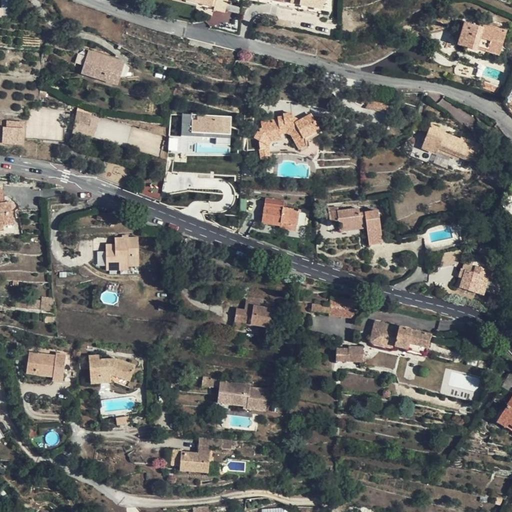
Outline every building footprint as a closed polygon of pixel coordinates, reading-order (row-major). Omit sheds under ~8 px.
[(12,0),(1,0),(1,8),(0,8),(0,15),(8,16),(10,9),(12,0)] [(228,0),(216,0),(214,9),(225,12),(228,0)] [(300,0),(271,0),(270,4),(321,13),(322,9),(299,5),(300,0)] [(323,0),(300,0),(299,5),(322,9),(323,0)] [(482,28),(464,22),(457,45),(466,47),(476,51),(477,48),(487,52),(498,55),(506,31),(483,24),(482,28)] [(476,51),(466,47),(465,51),(485,57),(487,52),(477,48),(476,51)] [(125,63),(96,53),(95,58),(87,55),(82,73),(118,84),(125,63)] [(256,68),(247,66),(246,76),(250,76),(255,73),(256,68)] [(499,87),(482,80),(479,87),(497,93),(499,87)] [(390,91),(373,89),(367,103),(392,106),(390,91)] [(92,115),(77,111),(75,121),(90,123),(92,115)] [(292,118),(292,112),(283,113),(283,116),(277,117),(278,119),(261,122),(262,129),(260,129),(259,130),(254,138),(259,141),(259,142),(260,149),(268,148),(268,145),(271,141),(281,139),(280,133),(286,132),(291,134),(299,149),(306,146),(306,141),(305,137),(319,130),(311,114),(297,121),(292,118)] [(181,115),(181,140),(230,140),(230,115),(181,115)] [(23,123),(8,122),(8,129),(4,128),(3,143),(23,144),(23,123)] [(440,129),(431,125),(422,149),(435,154),(437,148),(468,161),(469,158),(477,161),(483,146),(461,137),(460,140),(439,131),(440,129)] [(321,133),(319,130),(305,137),(306,141),(321,133)] [(270,157),(268,148),(260,149),(261,159),(270,157)] [(0,189),(0,228),(3,228),(3,225),(14,224),(11,202),(3,203),(2,197),(3,197),(2,190),(0,189)] [(284,201),(266,198),(265,206),(264,206),(262,222),(280,225),(279,228),(296,231),(297,225),(299,211),(301,212),(301,210),(283,207),(284,201)] [(339,211),(338,207),(328,208),(330,222),(338,221),(339,226),(366,223),(366,227),(368,242),(382,240),(378,211),(360,213),(359,208),(339,211)] [(107,214),(99,212),(97,219),(105,221),(107,214)] [(366,227),(366,223),(339,226),(340,231),(366,227)] [(128,237),(128,235),(122,235),(122,237),(115,238),(115,244),(115,247),(106,248),(106,270),(120,270),(120,264),(127,264),(127,266),(139,266),(139,254),(137,254),(137,246),(138,246),(138,237),(128,237)] [(181,255),(172,254),(171,264),(180,264),(181,255)] [(476,266),(474,273),(488,277),(484,291),(491,293),(498,274),(476,266)] [(474,273),(461,268),(460,273),(463,275),(459,287),(483,295),(484,291),(488,277),(474,273)] [(53,297),(42,297),(41,309),(53,310),(54,297),(53,297)] [(274,301),(249,297),(246,310),(236,309),(234,322),(243,323),(269,327),(274,301)] [(329,316),(347,317),(347,312),(348,299),(330,298),(329,316)] [(40,300),(17,299),(16,307),(39,309),(40,300)] [(431,335),(375,321),(371,340),(371,341),(371,342),(372,343),(373,343),(375,344),(394,349),(394,346),(426,354),(431,335)] [(363,348),(348,347),(348,349),(336,349),(335,361),(362,362),(363,348)] [(56,356),(29,352),(26,370),(37,371),(38,367),(45,368),(44,375),(53,376),(52,380),(62,381),(66,355),(56,353),(56,356)] [(99,360),(99,356),(89,356),(89,363),(89,367),(90,379),(113,377),(113,374),(130,381),(134,366),(115,359),(99,360)] [(45,368),(38,367),(37,371),(26,370),(26,373),(44,375),(45,368)] [(130,381),(113,374),(113,377),(90,379),(90,383),(113,381),(127,387),(130,381)] [(213,377),(202,376),(201,385),(212,386),(213,377)] [(224,382),(220,381),(217,403),(226,404),(227,393),(223,393),(224,382)] [(250,385),(224,382),(223,393),(227,393),(226,404),(247,406),(247,409),(265,411),(268,389),(250,387),(250,385)] [(511,397),(501,414),(509,419),(507,423),(511,425),(511,397)] [(130,423),(129,413),(115,415),(117,425),(130,423)] [(223,439),(199,438),(198,446),(210,447),(222,448),(223,439)] [(232,440),(223,439),(222,448),(231,449),(232,440)] [(210,447),(198,446),(197,454),(210,455),(210,447)] [(181,470),(185,453),(182,453),(182,450),(172,449),(171,465),(180,465),(180,470),(181,470)] [(197,454),(185,453),(181,470),(208,472),(210,455),(197,454)]
